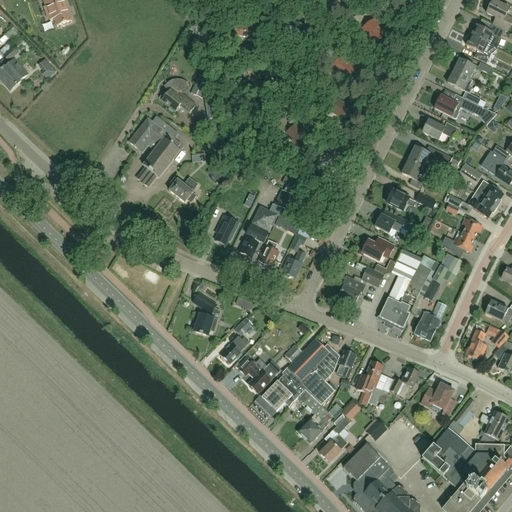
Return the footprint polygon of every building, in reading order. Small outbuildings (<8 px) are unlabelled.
[(2,0),(0,3),(0,4),(9,12),(18,0),(2,0)] [(43,0),(50,21),(54,20),(57,27),(71,22),(63,0),(43,0)] [(507,34),(511,23),(511,19),(506,17),(510,10),(493,1),(487,14),(496,19),(492,26),(507,34)] [(370,31),(366,34),(374,45),(386,36),(374,20),(367,26),(370,31)] [(295,24),(291,40),(301,43),(305,27),(295,24)] [(252,29),(235,26),(234,36),(250,39),(250,36),(255,36),(255,33),(251,32),(252,29)] [(471,37),(497,50),(499,47),(498,43),(503,32),(490,26),(487,32),(476,27),(476,28),(474,27),(472,28),(470,33),(470,35),(472,36),(471,37)] [(491,54),(492,54),(497,51),(497,50),(471,37),(470,38),(469,37),(467,38),(465,43),(465,45),(467,46),(466,47),(477,53),(474,58),(486,64),(491,54)] [(9,63),(19,54),(14,47),(3,57),(9,63)] [(342,57),(335,64),(339,68),(335,71),(345,81),(356,71),(342,57)] [(28,76),(15,61),(9,66),(8,65),(0,71),(0,80),(10,92),(22,82),(22,81),(28,76)] [(45,61),(39,66),(43,70),(49,65),(45,61)] [(453,72),(469,81),(475,69),(459,61),(453,72)] [(490,76),(493,70),(481,64),(478,70),(490,76)] [(467,86),(469,81),(453,72),(447,84),(466,94),(470,87),(467,86)] [(210,82),(199,76),(191,95),(202,100),(210,82)] [(262,87),(257,94),(267,100),(277,84),(268,78),(263,87),(262,87)] [(197,107),(181,95),(188,86),(187,85),(185,84),(184,83),(183,83),(181,82),(180,82),(178,82),(177,82),(175,82),(174,82),(172,83),(171,84),(170,84),(168,85),(167,86),(166,87),(165,88),(167,90),(167,91),(169,93),(167,96),(164,93),(160,100),(162,102),(162,103),(176,113),(180,108),(190,116),(197,107)] [(478,107),(481,101),(468,95),(465,101),(478,107)] [(473,116),(478,118),(482,110),(455,97),(452,103),(441,97),(434,110),(455,121),(457,120),(459,115),(459,113),(455,111),(457,108),(473,116)] [(338,111),(335,115),(346,122),(353,111),(337,101),(332,108),(338,111)] [(159,180),(180,153),(183,149),(174,141),(178,135),(157,119),(152,124),(148,121),(129,145),(142,154),(147,147),(154,153),(143,167),(145,169),(137,180),(141,183),(140,183),(144,186),(145,186),(148,189),(157,178),(159,180)] [(452,140),(457,129),(446,124),(444,129),(428,122),(422,134),(438,142),(442,135),(452,140)] [(294,136),(290,139),(298,149),(309,141),(297,126),(290,130),(294,136)] [(507,163),(511,157),(511,145),(505,154),(496,148),(492,154),(507,163)] [(408,162),(423,169),(426,163),(434,167),(436,162),(446,167),(450,159),(429,148),(426,154),(415,148),(408,162)] [(509,188),(511,184),(511,174),(502,168),(501,170),(496,167),(500,160),(491,154),(487,159),(492,162),(487,170),(492,173),(497,176),(495,179),(509,188)] [(204,155),(192,157),(192,164),(205,162),(204,155)] [(417,182),(420,175),(424,177),(427,171),(423,169),(408,162),(401,175),(413,181),(410,186),(421,192),(424,186),(417,182)] [(476,180),(479,175),(465,165),(463,168),(469,171),(467,174),(476,180)] [(175,179),(170,185),(173,187),(169,192),(185,205),(187,202),(191,204),(196,197),(193,195),(193,194),(193,193),(198,186),(189,179),(184,186),(175,179)] [(483,200),(493,207),(497,209),(501,204),(501,202),(500,201),(504,196),(483,183),(475,195),(483,200)] [(449,195),(455,198),(460,189),(453,186),(449,195)] [(300,200),(282,191),(274,206),(282,210),(293,215),(300,200)] [(387,205),(403,213),(407,205),(413,208),(415,204),(409,200),(410,198),(403,194),(402,197),(393,192),(387,205)] [(487,220),(491,215),(492,216),(494,214),(497,209),(493,207),(483,200),(475,195),(467,207),(487,220)] [(435,204),(419,196),(416,202),(432,210),(435,204)] [(459,210),(462,203),(450,197),(446,204),(449,205),(445,212),(456,217),(459,210)] [(239,254),(252,260),(260,243),(264,245),(268,236),(269,234),(278,217),(261,209),(252,226),(253,226),(252,228),(251,228),(247,236),(248,237),(247,239),(239,254)] [(405,222),(394,217),(385,212),(382,217),(381,216),(375,229),(389,236),(392,230),(399,234),(405,222)] [(300,227),(287,216),(282,228),(296,236),(300,227)] [(218,236),(216,242),(225,247),(228,241),(230,242),(233,235),(238,224),(224,217),(215,235),(218,236)] [(462,235),(473,241),(477,234),(479,235),(482,229),(465,220),(462,227),(466,229),(462,235)] [(422,230),(406,222),(402,230),(418,238),(418,237),(422,239),(423,236),(425,237),(427,233),(422,231),(422,230)] [(302,230),(299,235),(308,240),(311,236),(302,230)] [(470,247),(473,241),(462,235),(459,242),(455,240),(452,246),(469,255),(473,248),(470,247)] [(298,236),(290,250),(297,253),(299,248),(299,249),(300,248),(299,248),(301,245),(303,246),(306,240),(298,236)] [(448,250),(450,245),(452,242),(445,239),(442,245),(448,250)] [(379,264),(383,258),(388,260),(394,248),(378,240),(375,246),(368,242),(364,249),(362,249),(359,256),(362,257),(363,256),(379,264)] [(278,246),(272,244),(269,242),(260,262),(261,262),(260,263),(266,266),(267,265),(272,267),(279,254),(275,252),(278,246)] [(431,271),(419,265),(421,261),(402,252),(392,275),(399,278),(379,319),(381,320),(391,300),(398,303),(405,307),(412,310),(419,296),(423,287),(431,271)] [(282,274),(284,275),(284,277),(289,279),(290,278),(295,280),(306,256),(300,253),(296,261),(290,258),(289,260),(282,274)] [(447,255),(441,267),(450,272),(456,260),(447,255)] [(440,286),(448,271),(434,265),(435,264),(424,257),(422,261),(421,261),(419,265),(431,271),(423,287),(419,296),(432,303),(441,286),(440,286)] [(378,289),(384,277),(368,270),(365,275),(362,282),(378,289)] [(511,270),(511,272),(507,270),(501,280),(511,285),(511,270)] [(360,294),(362,295),(366,287),(346,278),(343,286),(344,287),(338,300),(354,308),(360,294)] [(214,320),(216,313),(214,312),(217,307),(200,295),(194,304),(205,311),(203,316),(200,315),(194,332),(208,337),(210,331),(214,333),(218,321),(214,320)] [(381,320),(388,324),(398,303),(391,300),(381,320)] [(388,324),(395,327),(405,307),(398,303),(388,324)] [(485,316),(502,324),(506,316),(511,318),(511,315),(511,306),(510,310),(508,311),(491,303),(485,316)] [(442,319),(448,307),(444,305),(438,317),(442,319)] [(402,331),(412,310),(405,307),(395,327),(402,331)] [(430,343),(436,330),(435,330),(436,329),(437,329),(440,324),(438,323),(439,321),(429,317),(429,316),(426,315),(424,315),(420,324),(419,323),(414,335),(430,343)] [(236,330),(241,335),(242,336),(252,325),(246,319),(236,330)] [(492,328),(488,335),(496,339),(499,331),(492,328)] [(479,362),(486,347),(481,345),(485,336),(477,332),(469,348),(471,349),(467,356),(479,362)] [(501,332),(492,343),(499,349),(508,338),(501,332)] [(222,357),(223,358),(222,359),(226,362),(227,362),(231,365),(236,359),(238,361),(243,355),(240,353),(249,343),(244,339),(242,341),(239,337),(234,342),(235,343),(231,347),(230,346),(227,350),(228,351),(222,357)] [(321,407),(335,392),(325,383),(333,374),(339,358),(327,346),(324,349),(315,341),(288,370),(283,375),(284,376),(262,399),(277,413),(285,404),(289,408),(296,401),(304,392),(321,407)] [(503,348),(511,352),(511,349),(511,345),(506,342),(503,348)] [(292,365),(302,354),(294,347),(285,358),(292,365)] [(510,375),(511,369),(511,358),(509,357),(511,352),(501,347),(493,357),(501,362),(498,369),(510,375)] [(351,371),(356,357),(344,352),(338,366),(340,367),(337,375),(348,380),(351,371)] [(261,373),(260,373),(255,368),(255,367),(248,361),(239,371),(246,378),(248,374),(254,380),(249,386),(250,387),(250,389),(252,391),(254,391),(259,395),(271,382),(282,372),(272,363),(262,374),(261,373)] [(376,407),(378,402),(383,391),(377,389),(381,377),(380,376),(380,375),(383,368),(371,363),(365,378),(362,376),(356,391),(363,393),(368,396),(369,393),(372,394),(368,403),(376,407)] [(413,389),(420,376),(408,370),(401,383),(395,380),(390,391),(404,399),(410,388),(413,389)] [(347,389),(349,383),(342,380),(340,386),(347,389)] [(454,393),(441,386),(437,394),(429,390),(422,405),(430,410),(432,406),(444,412),(442,416),(449,419),(456,404),(450,401),(454,393)] [(383,391),(378,402),(384,404),(389,393),(383,391)] [(328,414),(321,407),(304,392),(296,401),(301,406),(304,404),(313,413),(312,414),(315,417),(311,421),(310,420),(297,433),(303,439),(328,414)] [(448,430),(458,438),(474,416),(470,413),(476,405),(470,401),(448,430)] [(349,420),(352,417),(359,410),(353,404),(346,412),(343,415),(349,420)] [(500,442),(510,421),(495,413),(485,435),(500,442)] [(328,424),(333,418),(328,414),(303,439),(310,446),(323,432),(327,428),(327,427),(329,425),(328,424)] [(341,414),(332,423),(336,427),(344,418),(341,414)] [(338,436),(350,423),(345,418),(333,431),(338,436)] [(366,434),(375,442),(386,431),(378,422),(366,434)] [(442,511),(471,511),(505,473),(495,465),(498,461),(494,458),(476,457),(448,432),(423,462),(456,490),(455,491),(459,493),(443,511),(442,511)] [(341,451),(347,445),(338,436),(332,442),(331,442),(319,454),(329,464),(341,452),(341,451)] [(367,446),(343,470),(357,483),(354,486),(354,493),(357,495),(360,492),(364,495),(368,491),(383,476),(390,469),(380,460),(381,459),(367,446)] [(511,449),(510,447),(498,461),(495,465),(505,473),(507,475),(511,469),(511,449)] [(391,450),(382,459),(395,473),(404,464),(391,450)] [(354,498),(354,504),(362,511),(420,511),(420,506),(415,501),(410,501),(410,499),(408,499),(408,494),(402,488),(398,488),(397,489),(388,481),(383,476),(368,491),(364,495),(360,492),(357,495),(354,498)]
